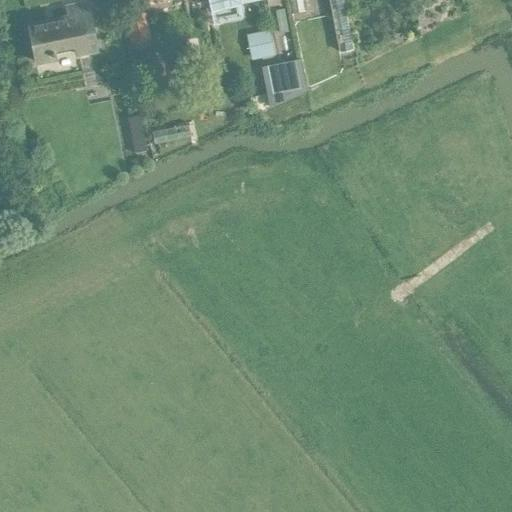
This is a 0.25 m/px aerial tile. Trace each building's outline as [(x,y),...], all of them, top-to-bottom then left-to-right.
[(289,0),(291,13),(307,10),(305,0),(289,0)] [(75,53),(96,49),(87,3),(66,7),(68,17),(28,25),(35,62),(54,58),(52,49),(74,45),(75,53)] [(150,39),(145,12),(124,16),(130,43),(150,39)] [(250,31),(254,57),(278,53),(274,27),(250,31)] [(301,87),(296,60),(268,65),(273,92),(301,87)] [(156,140),(192,133),(190,122),(154,129),(156,140)] [(131,154),(147,151),(143,132),(127,135),(131,154)]
